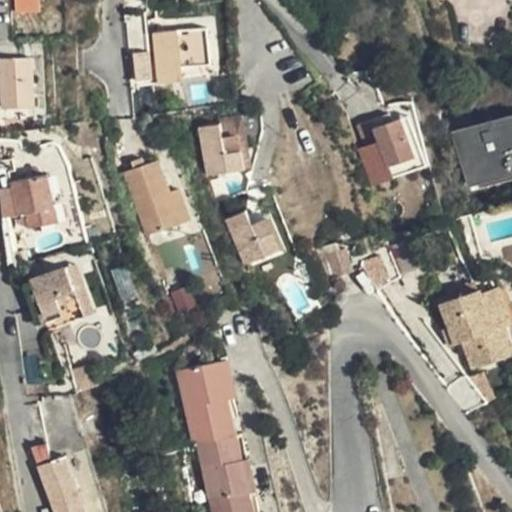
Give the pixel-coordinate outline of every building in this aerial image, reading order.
[(15,0),(16,11),(39,10),(38,0),(15,0)] [(208,66),(204,26),(150,32),(155,86),(180,83),(179,69),(208,66)] [(147,51),(131,52),(134,79),(149,78),(147,51)] [(35,106),(31,57),(2,58),(5,108),(35,106)] [(388,113),(370,118),(372,126),(390,121),(388,113)] [(511,115),(457,133),(473,185),(511,172),(511,115)] [(384,166),(381,155),(365,159),(371,181),(422,165),(406,116),(400,118),(413,157),(384,166)] [(370,118),(355,123),(365,159),(381,155),(372,126),(370,118)] [(390,121),(372,126),(381,155),(384,166),(413,157),(400,118),(390,121)] [(226,124),(205,127),(211,175),(247,170),(243,138),(228,140),(226,124)] [(127,159),(130,168),(142,164),(139,156),(127,159)] [(157,159),(142,164),(130,168),(121,171),(143,234),(180,223),(169,192),(157,159)] [(47,173),(11,181),(18,215),(26,214),(29,228),(58,222),(47,173)] [(178,189),(169,192),(180,223),(188,219),(178,189)] [(243,210),(234,213),(241,227),(248,224),(243,210)] [(241,263),(275,250),(264,217),(248,224),(241,227),(234,213),(223,217),(241,263)] [(269,215),(264,217),(275,250),(281,247),(269,215)] [(357,267),(372,288),(397,282),(403,280),(391,253),(357,267)] [(78,263),(67,267),(81,303),(87,318),(97,314),(78,263)] [(62,311),(81,303),(67,267),(32,282),(49,326),(66,319),(62,311)] [(376,292),(397,282),(372,288),(376,292)] [(479,289),(442,303),(455,341),(464,339),(475,369),(511,355),(511,348),(504,325),(511,321),(511,306),(505,286),(498,288),(496,286),(481,291),(479,289)] [(81,303),(62,311),(66,319),(49,326),(52,333),(87,318),(81,303)] [(189,444),(192,444),(230,435),(227,423),(232,421),(227,398),(231,397),(222,363),(172,375),(189,444)] [(230,435),(192,444),(207,505),(251,495),(255,494),(247,461),(243,462),(237,440),(232,441),(230,435)] [(56,511),(86,511),(66,454),(40,464),(56,511)] [(208,511),(255,511),(251,495),(207,505),(208,511)]
